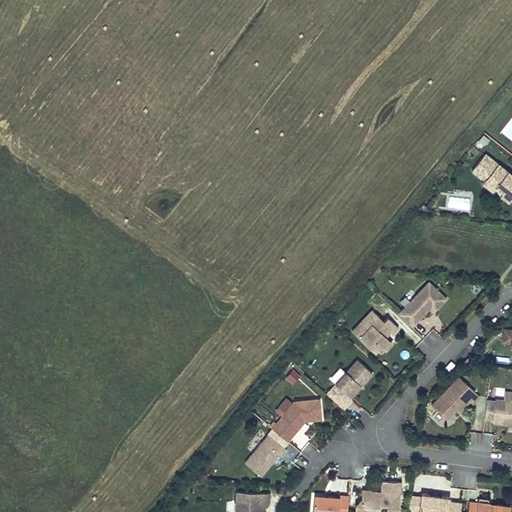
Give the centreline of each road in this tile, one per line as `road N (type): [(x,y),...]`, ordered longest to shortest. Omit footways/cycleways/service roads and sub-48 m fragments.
road 1 (residential): [(387,449),(397,408),(510,293)]
road 2 (residential): [(511,464),(387,449)]
